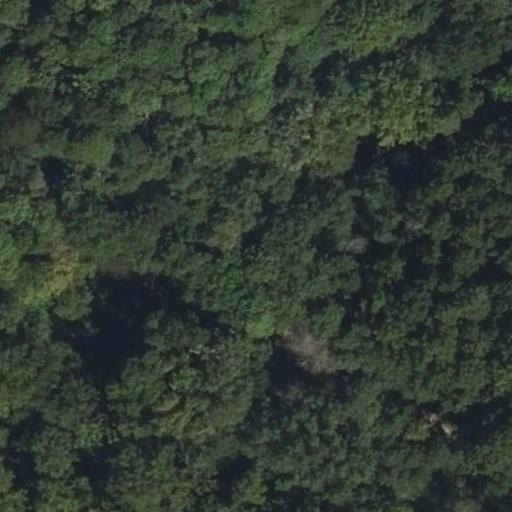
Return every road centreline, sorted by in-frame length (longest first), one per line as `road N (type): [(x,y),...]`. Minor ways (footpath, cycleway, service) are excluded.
road 1 (track): [(0,199),(255,316),(511,501)]
road 2 (track): [(255,316),(336,143),(502,0)]
